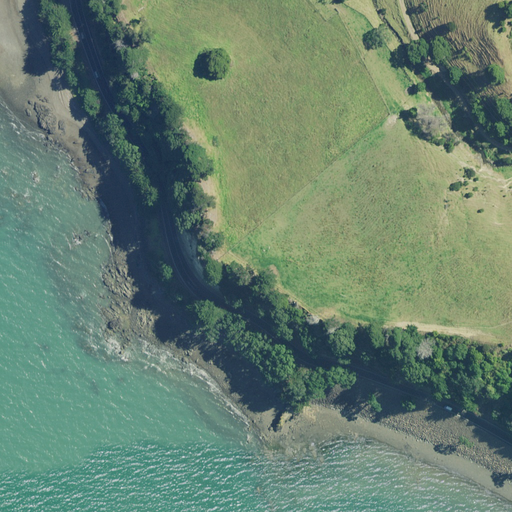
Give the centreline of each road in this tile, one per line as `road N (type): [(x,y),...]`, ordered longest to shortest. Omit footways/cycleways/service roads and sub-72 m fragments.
road 1 (primary): [(511,437),(395,381),(307,355),(194,284),(179,261),(143,145),(106,90),(75,0)]
road 2 (unclassified): [(511,152),(474,122),(425,53),(403,0)]
